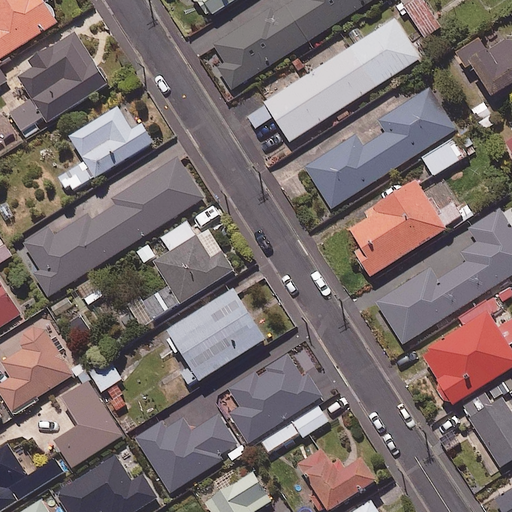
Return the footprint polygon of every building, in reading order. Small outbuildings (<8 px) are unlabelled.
[(55,2),(54,0),(0,0),(0,64),(61,27),(48,6),(55,2)] [(198,0),(212,21),(244,0),(198,0)] [(270,0),(226,29),(231,37),(216,47),(231,70),(222,76),(233,93),(379,0),(270,0)] [(443,30),(424,0),(419,0),(405,9),(425,41),(443,30)] [(423,61),(397,22),(249,118),(258,131),(276,119),(293,145),(423,61)] [(112,87),(78,36),(17,76),(35,102),(12,117),(24,135),(47,120),(51,127),(112,87)] [(511,40),(491,55),(482,42),(463,55),(496,104),(511,93),(511,40)] [(459,132),(433,90),(381,123),(389,134),(366,149),(359,138),(308,170),(334,211),(459,132)] [(497,126),(485,104),(474,110),(485,132),(497,126)] [(73,140),(88,164),(60,182),(67,193),(73,189),(76,193),(98,180),(99,182),(156,146),(145,128),(135,134),(120,110),(73,140)] [(470,158),(458,139),(425,160),(436,179),(470,158)] [(191,160),(187,155),(122,197),(115,186),(20,246),(53,299),(207,201),(184,165),(191,160)] [(456,206),(443,214),(435,201),(431,203),(420,186),(369,218),(372,222),(353,234),(365,252),(358,257),(374,281),(466,223),(456,206)] [(511,279),(511,226),(502,211),(472,231),(481,245),(465,255),(470,264),(441,283),(433,270),(380,304),(406,346),(511,279)] [(197,236),(189,223),(138,253),(146,266),(197,236)] [(237,275),(212,233),(157,265),(170,287),(132,309),(145,330),(237,275)] [(0,331),(23,316),(0,280),(0,331)] [(269,344),(237,293),(171,334),(193,369),(183,376),(193,392),(269,344)] [(511,322),(501,330),(485,306),(461,321),(468,332),(425,359),(458,410),(511,375),(511,322)] [(76,377),(42,325),(16,342),(22,353),(0,367),(0,390),(16,416),(76,377)] [(263,442),(312,414),(311,412),(298,390),(295,392),(275,359),(230,385),(236,396),(214,409),(228,433),(238,427),(252,449),(263,442)] [(126,381),(113,362),(92,375),(104,394),(126,381)] [(125,438),(91,385),(65,402),(83,430),(58,446),(74,471),(125,438)] [(511,466),(511,411),(506,402),(474,424),(506,471),(511,466)] [(312,414),(263,442),(271,455),(302,436),(305,440),(330,424),(321,408),(312,414)] [(32,480),(11,448),(0,454),(0,511),(9,511),(67,476),(58,463),(32,480)] [(335,469),(324,452),(300,467),(320,497),(313,501),(320,511),(343,511),(381,487),(367,465),(349,476),(342,464),(335,469)] [(134,511),(144,506),(115,460),(58,497),(67,511),(134,511)] [(260,511),(274,504),(256,476),(209,504),(213,511),(260,511)] [(511,511),(511,493),(497,502),(503,511),(511,511)] [(50,511),(45,503),(30,511),(50,511)]
